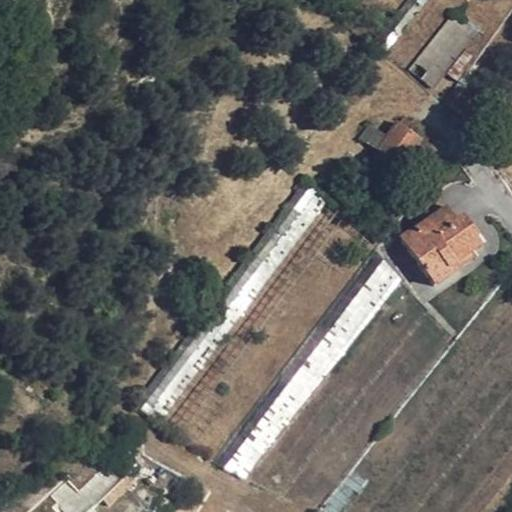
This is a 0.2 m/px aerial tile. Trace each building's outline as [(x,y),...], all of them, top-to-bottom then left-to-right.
[(352,0),(332,0),(329,5),(342,15),(352,0)] [(407,0),(373,44),(408,71),(453,14),(464,0),(407,0)] [(511,6),(475,58),(458,83),(443,103),(468,120),(511,57),(511,6)] [(432,89),(446,74),(464,50),(477,34),(453,14),(408,71),(432,89)] [(475,58),(464,50),(446,74),(458,83),(475,58)] [(376,151),(379,153),(392,163),(399,169),(420,142),(396,124),(386,137),(376,151)] [(366,143),(376,151),(386,137),(375,130),(366,143)] [(379,153),(369,165),(382,176),(392,163),(379,153)] [(134,407),(169,434),(340,209),(304,182),(134,407)] [(431,186),(424,183),(403,211),(416,229),(447,208),(431,186)] [(447,208),(416,229),(401,240),(433,287),(458,269),(454,263),(481,244),(462,218),(456,222),(447,208)] [(340,209),(169,434),(204,461),(375,236),(340,209)] [(211,463),(245,480),(401,281),(373,251),(211,463)] [(511,266),(318,511),(364,511),(511,328),(511,266)] [(427,310),(401,281),(245,480),(278,496),(427,310)] [(313,511),(452,337),(427,310),(278,496),(311,511),(313,511)] [(511,328),(364,511),(413,511),(511,388),(511,328)] [(511,388),(413,511),(460,511),(511,447),(511,388)] [(52,495),(67,511),(84,511),(90,507),(91,507),(67,482),(52,495)]
